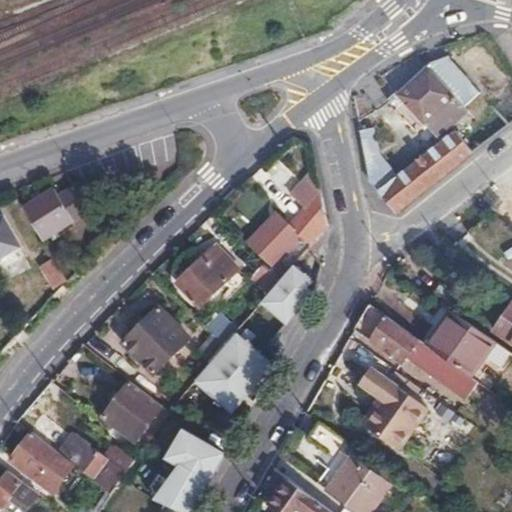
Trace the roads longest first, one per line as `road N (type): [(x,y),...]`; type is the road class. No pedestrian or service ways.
road 1 (secondary): [(0,410),(84,310),(237,163)]
road 2 (residential): [(232,511),(345,296),(358,238)]
road 3 (tertiary): [(204,95),(0,167)]
road 4 (residential): [(358,238),(400,227),(511,146)]
road 5 (tertiary): [(370,48),(204,95)]
road 6 (residential): [(358,238),(318,94)]
